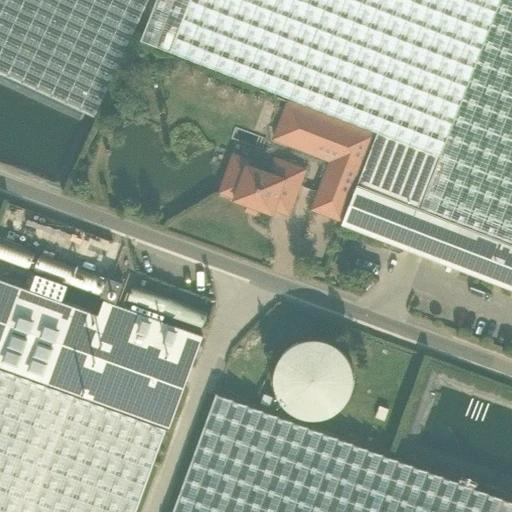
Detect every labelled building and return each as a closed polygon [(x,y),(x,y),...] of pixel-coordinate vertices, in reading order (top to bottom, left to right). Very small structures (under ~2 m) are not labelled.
[(0,0),(0,72),(95,117),(103,98),(148,0),(0,0)] [(511,0),(156,0),(141,40),(378,131),(438,154),(416,210),(511,247),(511,0)] [(331,160),(312,209),(342,220),(375,134),(288,101),(274,138),(331,160)] [(511,288),(511,247),(416,210),(438,154),(378,131),(342,223),(511,288)] [(283,161),(277,175),(247,164),(244,173),(229,168),(220,192),(235,197),(235,199),(249,204),(249,205),(258,208),(273,213),(274,208),(289,214),(305,169),(283,161)] [(185,385),(198,348),(203,336),(190,331),(105,301),(99,316),(0,278),(0,368),(167,428),(169,429),(185,385)] [(284,328),(258,393),(331,422),(349,376),(338,372),(346,353),(284,328)] [(0,511),(136,511),(167,428),(0,368),(0,511)] [(173,511),(511,511),(511,501),(216,394),(173,511)]
